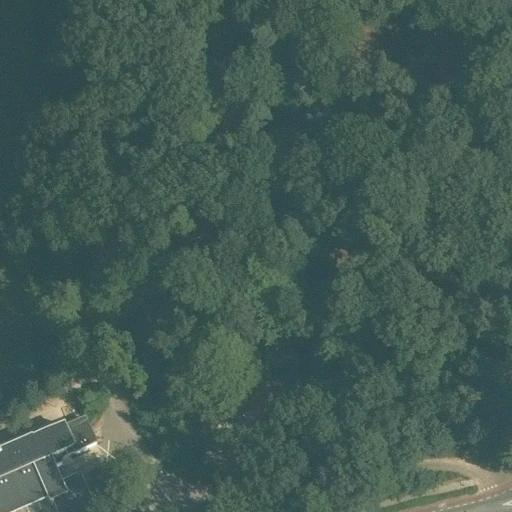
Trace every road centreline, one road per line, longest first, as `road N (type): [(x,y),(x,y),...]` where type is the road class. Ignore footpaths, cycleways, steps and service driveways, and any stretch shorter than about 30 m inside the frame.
road 1 (residential): [(511,491),(494,478),(442,466),(308,477),(183,502),(152,480),(118,420)]
road 2 (track): [(118,420),(108,360),(115,290),(91,192),(89,122),(109,22),(106,0)]
